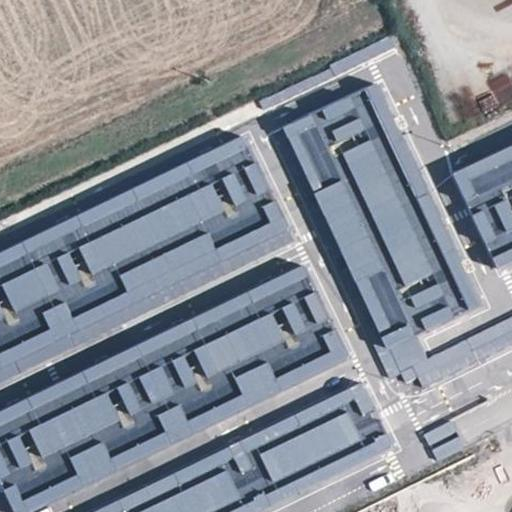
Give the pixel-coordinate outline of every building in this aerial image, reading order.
[(511,0),(441,0),(447,20),(501,4),(502,9),(511,5),(511,0)] [(484,305),(377,84),(283,129),(406,384),(417,379),(422,390),(511,346),(511,317),(428,358),(418,337),(484,305)] [(0,382),(295,238),(243,134),(0,252),(0,382)] [(511,146),(452,175),(497,269),(511,261),(511,146)] [(304,264),(0,411),(0,482),(14,511),(33,511),(350,359),(304,264)] [(265,511),(395,449),(363,383),(95,511),(265,511)]
